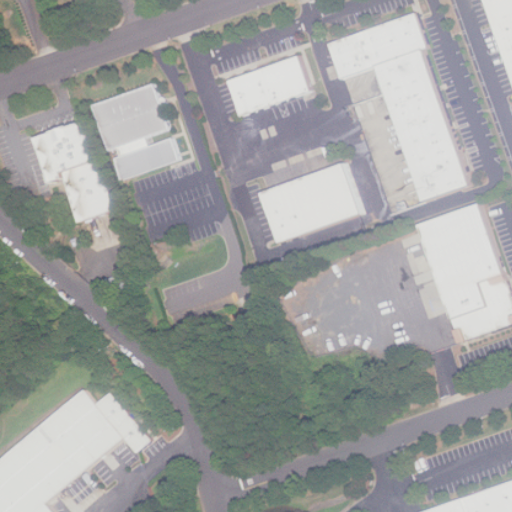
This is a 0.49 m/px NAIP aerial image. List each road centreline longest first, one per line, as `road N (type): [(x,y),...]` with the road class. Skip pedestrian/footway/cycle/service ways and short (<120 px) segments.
road 1 (residential): [(0,219),(175,384),(202,434),(217,511)]
road 2 (residential): [(511,394),(215,496)]
road 3 (residential): [(0,84),(237,0)]
